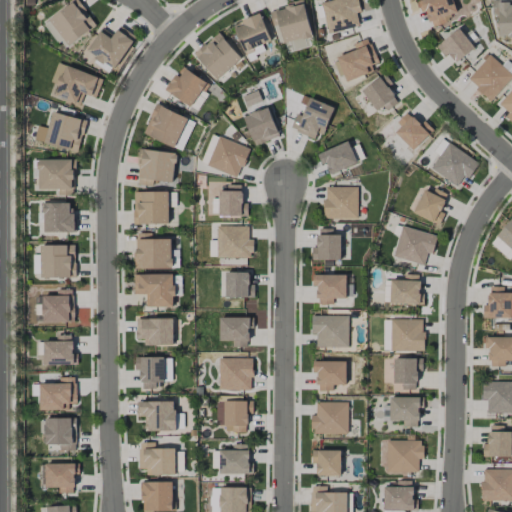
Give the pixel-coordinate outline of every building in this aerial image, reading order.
[(68,46),(96,26),(77,0),(76,0),(43,23),(49,31),(50,30),(55,37),(60,34),(68,46)] [(328,34),(359,26),(356,13),(360,12),(356,0),(334,0),(320,4),(328,34)] [(456,13),(452,0),(417,0),(420,12),(426,10),(430,27),(446,23),(444,15),(456,13)] [(511,37),(511,0),(501,0),(493,0),(494,15),(499,15),(500,38),(511,37)] [(312,35),(303,1),(271,10),(280,44),(312,35)] [(271,40),(260,13),(233,25),(247,57),(264,50),(261,45),(271,40)] [(102,29),(85,54),(112,72),(136,37),(120,26),(113,36),(102,29)] [(438,45),(453,64),(474,47),(459,29),(438,45)] [(217,80),(242,59),(218,33),(194,54),(217,80)] [(345,81),(379,68),(368,39),(353,45),(356,51),(333,60),(339,76),(343,74),(345,81)] [(491,101),(511,77),(511,75),(489,55),(467,80),(491,101)] [(96,99),(103,79),(57,62),(50,82),(59,85),(55,96),(80,106),(84,94),(96,99)] [(165,90),(191,108),(207,83),(181,66),(165,90)] [(375,112),(384,106),(386,110),(398,103),(388,87),(392,85),(386,75),(362,89),(375,112)] [(511,88),(498,104),(508,113),(505,117),(511,122),(511,88)] [(261,103),(258,90),(243,95),(246,107),(261,103)] [(333,106),(308,99),(303,116),(296,114),(291,131),(314,138),(316,132),(324,135),(333,106)] [(143,134),(175,147),(187,117),(155,104),(143,134)] [(278,138),(269,108),(244,115),(253,145),(278,138)] [(86,120),(51,112),(48,128),(37,126),(34,141),(79,151),(86,120)] [(392,130),(413,151),(434,130),(423,120),(419,125),(409,114),(392,130)] [(185,145),(194,122),(187,119),(178,142),(185,145)] [(207,166),(238,178),(249,148),(218,136),(207,166)] [(330,175),(357,163),(348,141),(317,154),(321,165),(325,163),(330,175)] [(479,163),(448,142),(430,169),(457,187),(464,176),(468,179),(479,163)] [(137,185),(153,186),(153,180),(173,182),(176,153),(140,149),(137,185)] [(59,195),(73,195),(74,160),(39,159),(38,190),(59,190),(59,195)] [(247,217),(247,203),(242,203),(242,185),(220,185),(219,217),(247,217)] [(357,187),(324,188),(325,219),(358,218),(357,187)] [(448,194),(434,188),(432,193),(424,190),(413,213),(439,226),(444,214),(440,211),(448,194)] [(134,192),(134,224),(169,224),(168,192),(134,192)] [(73,203),(43,203),(44,232),(73,232),(73,203)] [(511,220),(497,236),(511,249),(511,220)] [(248,226),(217,226),(217,258),(252,259),(252,240),(248,240),(248,226)] [(424,264),(426,253),(433,254),(437,235),(400,227),(393,257),(424,264)] [(341,235),(332,235),(332,229),(318,228),(317,247),(312,247),(311,259),(340,260),(341,235)] [(151,239),(151,233),(135,233),(135,269),(172,268),(171,239),(151,239)] [(511,259),(511,257),(511,249),(495,237),(489,245),(511,259)] [(75,246),(41,245),(41,277),(75,277),(75,246)] [(254,298),(254,284),(249,284),(249,272),(226,272),(225,297),(254,298)] [(173,274),(133,275),(134,295),(146,295),(146,307),(174,307),(173,274)] [(346,275),(312,275),(313,286),(317,286),(318,305),(333,305),(333,299),(346,298),(346,275)] [(391,280),(390,304),(423,305),(424,294),(419,294),(420,275),(404,275),(404,280),(391,280)] [(511,318),(511,293),(504,293),(504,287),(488,287),(489,305),(483,305),(483,318),(511,318)] [(43,296),(42,322),(73,323),(74,291),(56,290),(55,296),(43,296)] [(348,316),(311,316),(312,335),(316,335),(316,348),(348,348),(348,316)] [(219,341),(232,341),(232,347),(248,347),(248,329),(253,329),(253,318),(220,317),(219,341)] [(135,319),(136,339),(144,339),(144,346),(173,345),(173,318),(135,319)] [(424,320),(390,319),(390,351),(423,351),(424,320)] [(43,341),(44,366),(77,365),(77,353),(73,353),(72,335),(56,336),(56,341),(43,341)] [(511,360),(511,336),(484,337),(484,348),(489,348),(489,366),(505,366),(505,361),(511,360)] [(135,358),(135,371),(140,371),(141,389),(156,389),(156,382),(164,382),(164,357),(135,358)] [(218,390),(252,390),(252,359),(219,358),(218,390)] [(394,383),(401,383),(401,389),(420,389),(420,359),(394,358),(394,383)] [(346,361),(312,362),(312,373),(317,373),(318,391),(333,391),(333,385),(346,385),(346,361)] [(39,384),(40,410),(69,410),(69,404),(76,404),(76,378),(59,378),(60,383),(39,384)] [(511,413),(511,381),(482,381),(482,400),(487,400),(487,413),(511,413)] [(390,421),(402,420),(403,428),(419,427),(418,408),(423,408),(423,397),(390,398),(390,421)] [(175,401),(137,402),(137,417),(144,417),(145,431),(176,431),(175,401)] [(216,401),(216,426),(225,425),(225,432),(247,432),(247,415),(253,415),(253,401),(216,401)] [(347,402),(315,402),(316,415),(311,415),(311,434),(348,434),(347,402)] [(77,419),(45,418),(44,444),(59,444),(58,450),(75,451),(77,419)] [(511,457),(511,431),(503,431),(504,426),(489,425),(488,444),(483,444),(482,457),(511,457)] [(418,473),(418,459),(422,459),(423,441),(387,440),(386,472),(418,473)] [(175,448),(154,448),(154,443),(138,443),(139,469),(146,469),(146,475),(175,474),(175,448)] [(220,474),(253,474),(253,463),(248,463),(248,444),(232,445),(232,450),(219,450),(220,474)] [(341,451),(312,450),(311,464),(317,464),(316,475),(341,475),(341,451)] [(78,464),(45,464),(45,488),(58,487),(59,494),(74,493),(74,475),(78,475),(78,464)] [(511,469),(482,469),(481,500),(511,500),(511,469)] [(383,487),(384,510),(417,510),(417,499),(413,499),(413,480),(397,481),(397,486),(383,487)] [(173,511),(172,482),(141,482),(142,511),(173,511)] [(327,492),(327,487),(311,486),(310,511),(318,511),(317,511),(349,511),(350,493),(327,492)] [(248,511),(248,487),(219,488),(219,511),(248,511)]
